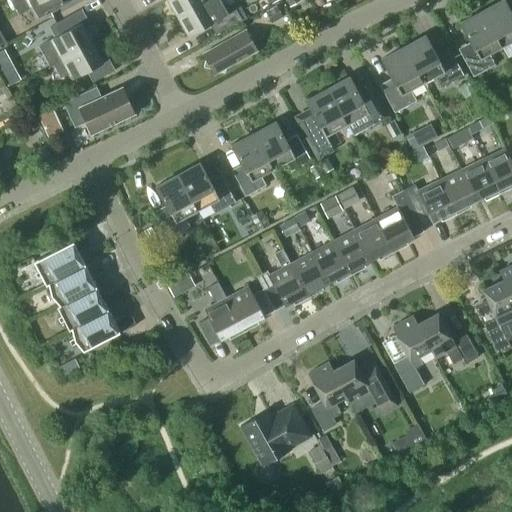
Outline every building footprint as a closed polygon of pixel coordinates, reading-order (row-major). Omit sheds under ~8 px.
[(10,0),(18,14),(32,6),(33,6),(39,17),(69,0),(10,0)] [(168,0),(178,17),(207,0),(168,0)] [(226,14),(217,0),(207,0),(178,17),(189,36),(214,22),(219,32),(241,20),(235,9),(226,14)] [(511,15),(503,0),(501,0),(482,11),(501,47),(511,41),(511,15)] [(276,7),(267,12),(273,23),(282,18),(276,7)] [(92,43),(81,23),(87,19),(81,9),(49,26),(55,37),(39,46),(50,66),(54,64),(54,63),(92,43)] [(489,54),(501,47),(482,11),(460,23),(473,46),(460,53),(473,76),(495,64),(489,54)] [(225,72),(226,67),(257,50),(245,30),(203,53),(206,59),(204,66),(211,69),(214,74),(220,71),(225,72)] [(425,35),(403,47),(423,83),(435,76),(441,87),(463,75),(450,51),(437,58),(425,35)] [(54,63),(54,64),(61,77),(70,72),(74,78),(87,71),(93,82),(115,70),(108,58),(102,62),(92,43),(54,63)] [(0,46),(0,68),(3,74),(10,70),(7,63),(10,61),(1,46),(0,46)] [(410,90),(423,83),(403,47),(381,59),(394,82),(381,89),(394,112),(416,100),(410,90)] [(327,88),(347,124),(349,123),(355,134),(387,116),(366,76),(353,83),(349,76),(327,88)] [(129,120),(131,114),(134,113),(122,87),(95,99),(90,89),(63,102),(74,127),(86,122),(91,133),(96,131),(101,133),(104,127),(124,118),(129,120)] [(334,131),(347,124),(327,88),(306,100),(309,107),(294,115),(318,160),(335,150),(332,146),(340,142),(334,131)] [(0,103),(9,99),(6,90),(0,93),(0,103)] [(41,125),(36,113),(25,119),(31,130),(41,125)] [(494,123),(490,116),(479,121),(483,128),(494,123)] [(254,133),(273,169),(285,162),(290,171),(311,160),(299,138),(288,144),(275,121),(254,133)] [(419,147),(442,135),(436,122),(413,134),(419,147)] [(453,148),(468,140),(463,130),(448,137),(453,148)] [(278,178),(273,169),(254,133),(232,145),(244,168),(233,174),(245,196),(278,178)] [(435,143),(439,150),(450,145),(446,137),(435,143)] [(511,162),(505,148),(483,159),(499,193),(511,186),(511,162)] [(319,162),(325,172),(333,168),(327,157),(319,162)] [(484,200),(499,193),(483,159),(461,169),(476,200),(483,196),(484,200)] [(178,174),(197,210),(210,203),(215,212),(235,201),(223,179),(212,185),(199,162),(178,174)] [(309,167),(315,177),(324,173),(318,162),(309,167)] [(469,203),(476,200),(461,169),(439,179),(456,214),(471,207),(469,203)] [(185,217),(197,210),(178,174),(156,186),(169,209),(158,215),(169,237),(190,226),(185,217)] [(414,184),(402,190),(421,226),(439,217),(441,221),(456,214),(439,179),(417,190),(414,184)] [(353,186),(338,193),(345,207),(360,200),(353,186)] [(406,240),(424,231),(421,226),(402,190),(392,196),(397,206),(375,218),(393,252),(407,244),(406,240)] [(335,195),(320,202),(328,218),(343,210),(335,195)] [(250,216),(258,231),(270,225),(262,210),(250,216)] [(304,210),(293,216),(299,227),(310,221),(304,210)] [(293,216),(279,224),(286,236),(300,229),(299,227),(293,216)] [(379,259),(393,252),(375,218),(354,229),(370,259),(377,256),(379,259)] [(354,229),(333,240),(351,274),(365,267),(363,263),(370,259),(354,229)] [(46,285),(48,284),(48,283),(85,264),(78,252),(91,246),(85,234),(66,246),(65,245),(34,261),(46,285)] [(336,282),(351,274),(333,240),(312,252),(328,282),(334,278),(336,282)] [(281,268),(269,275),(267,271),(256,276),(263,288),(274,310),(292,301),(294,304),(308,297),(291,263),(290,263),(282,248),(273,253),(281,268)] [(321,286),(328,282),(312,252),(291,263),(308,297),(323,289),(321,286)] [(59,305),(109,280),(103,270),(91,276),(85,264),(48,283),(48,284),(51,295),(59,305)] [(511,264),(499,271),(503,279),(511,297),(511,264)] [(503,279),(482,289),(495,317),(482,323),(496,352),(510,346),(506,339),(511,336),(511,297),(503,279)] [(69,330),(71,328),(108,309),(101,297),(114,291),(109,280),(59,305),(57,306),(69,330)] [(215,303),(204,309),(208,317),(198,323),(209,345),(227,335),(229,339),(244,331),(226,297),(218,281),(207,287),(215,303)] [(256,320),(274,310),(263,288),(252,294),(248,286),(226,297),(244,331),(258,323),(256,320)] [(71,328),(74,340),(83,351),(112,336),(112,335),(136,324),(130,312),(114,321),(108,309),(71,328)] [(453,363),(462,358),(465,363),(478,356),(465,334),(453,341),(437,312),(417,323),(416,324),(431,349),(430,349),(435,358),(446,351),(453,363)] [(418,356),(430,349),(431,349),(416,324),(417,323),(412,315),(391,326),(407,355),(393,363),(409,392),(424,384),(415,368),(423,363),(418,356)] [(370,360),(357,367),(353,359),(333,370),(332,370),(346,395),(346,396),(351,404),(364,397),(367,404),(374,400),(382,413),(395,406),(370,360)] [(334,402),(346,396),(346,395),(332,370),(333,370),(328,361),(307,373),(323,401),(311,408),(323,431),(336,423),(332,416),(340,412),(334,402)] [(502,384),(491,390),(496,399),(507,394),(502,384)] [(289,447),(310,435),(292,404),(272,416),(268,410),(240,425),(262,465),(290,449),(289,447)] [(417,444),(426,439),(419,428),(411,433),(417,444)] [(326,435),(317,440),(331,465),(340,460),(326,435)] [(319,444),(308,451),(321,473),(332,467),(319,444)]
